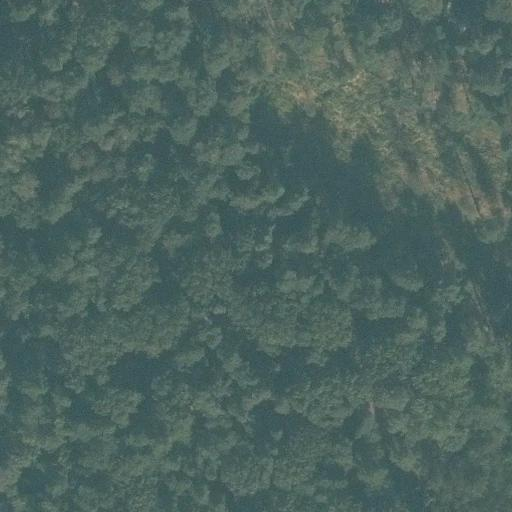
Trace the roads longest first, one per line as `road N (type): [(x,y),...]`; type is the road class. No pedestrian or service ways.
road 1 (track): [(511,373),(35,175)]
road 2 (track): [(35,175),(13,295),(0,451)]
road 3 (track): [(3,410),(241,511)]
